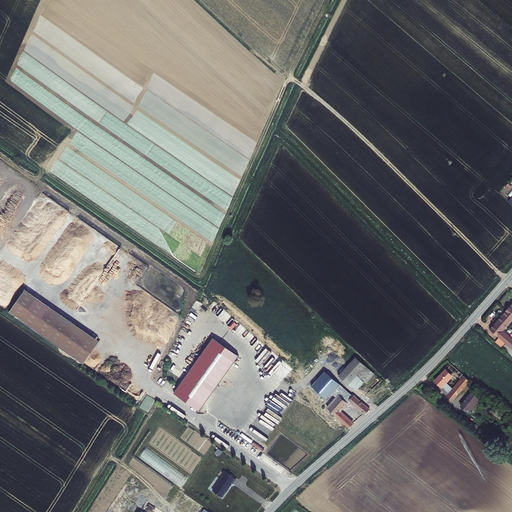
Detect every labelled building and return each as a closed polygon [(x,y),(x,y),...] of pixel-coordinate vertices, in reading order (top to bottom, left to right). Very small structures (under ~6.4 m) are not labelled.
[(511,175),(510,179),(511,180),(511,182),(503,194),(511,201),(511,200),(511,175)] [(101,341),(26,289),(11,312),(86,363),(101,341)] [(511,302),(490,329),(506,343),(500,349),(511,358),(511,302)] [(239,355),(214,336),(175,393),(200,410),(239,355)] [(347,383),(365,366),(356,358),(338,376),(347,383)] [(462,372),(450,364),(435,381),(449,391),(446,395),(453,400),(470,381),(464,376),(462,378),(459,376),(462,372)] [(375,376),(365,366),(347,383),(350,386),(351,384),(357,390),(365,383),(367,385),(375,376)] [(110,372),(106,368),(104,371),(115,382),(118,379),(110,372)] [(330,393),(340,384),(324,372),(312,385),(329,402),(334,397),(330,393)] [(365,414),(372,408),(356,394),(354,395),(350,391),(345,397),(365,414)] [(461,405),(470,413),(481,397),(472,391),(461,405)] [(327,407),(350,427),(355,423),(340,410),(347,401),(338,394),(331,403),(327,407)] [(188,476),(148,447),(140,457),(181,487),(188,476)] [(236,479),(224,471),(222,474),(224,475),(213,491),(223,497),(226,492),(225,492),(233,482),(234,483),(236,479)]
